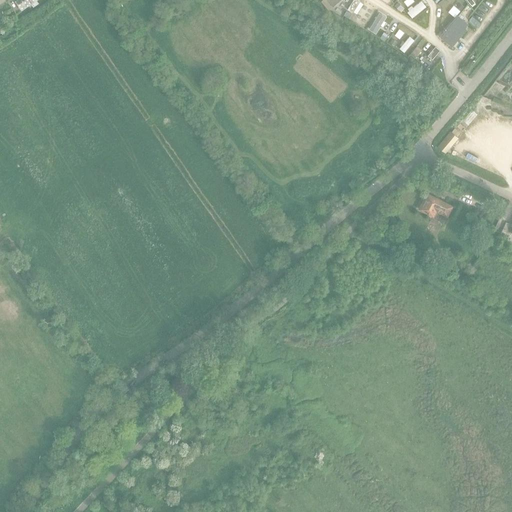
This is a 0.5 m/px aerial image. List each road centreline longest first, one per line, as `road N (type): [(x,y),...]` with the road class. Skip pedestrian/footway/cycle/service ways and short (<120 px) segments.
road 1 (tertiary): [(23,511),(95,413),(244,299),(415,151)]
road 2 (unknown): [(38,511),(116,407),(217,331),(246,340)]
road 3 (unknown): [(511,331),(347,229)]
road 4 (tertiary): [(415,151),(511,34)]
